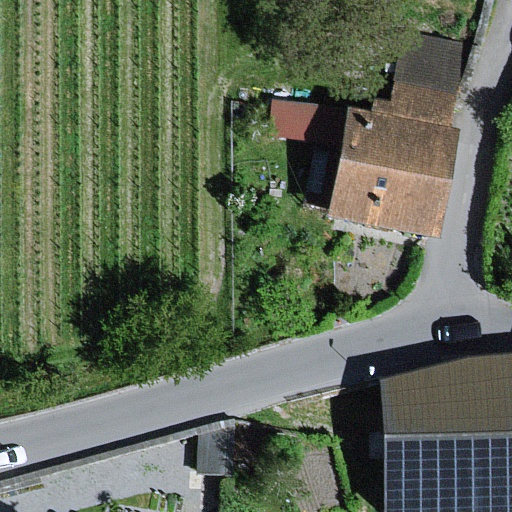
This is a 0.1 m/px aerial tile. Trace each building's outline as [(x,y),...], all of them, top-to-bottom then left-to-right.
[(399,31),(377,116),(441,132),(463,47),(399,31)] [(328,146),(337,108),(268,101),(259,137),(328,146)] [(447,134),(441,132),(377,116),(337,108),(328,146),(313,217),(420,241),(447,134)] [(511,511),(511,356),(459,361),(370,382),(368,511),(511,511)] [(192,435),(190,474),(222,476),(226,427),(192,435)]
